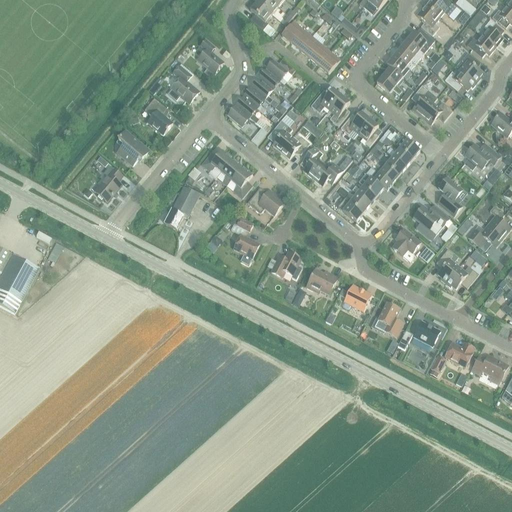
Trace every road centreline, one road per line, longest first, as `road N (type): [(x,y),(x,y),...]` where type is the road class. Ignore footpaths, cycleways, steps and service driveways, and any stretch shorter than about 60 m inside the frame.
road 1 (tertiary): [(511,450),(105,237)]
road 2 (residential): [(442,156),(356,79),(405,3)]
road 3 (residential): [(358,247),(207,116)]
road 4 (residential): [(105,237),(207,116)]
road 5 (residential): [(358,247),(366,273),(457,319)]
road 6 (residential): [(442,156),(358,247)]
road 7 (residential): [(511,58),(442,156)]
